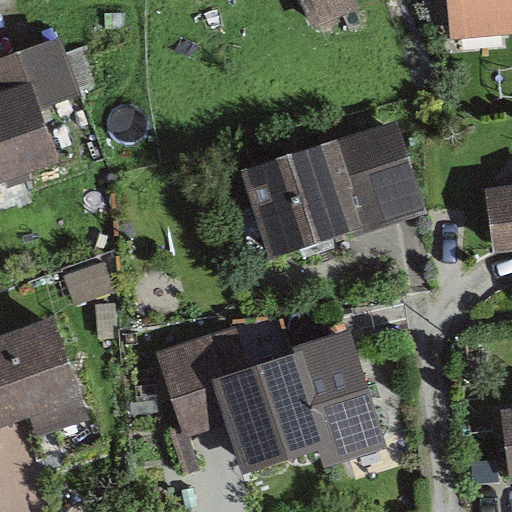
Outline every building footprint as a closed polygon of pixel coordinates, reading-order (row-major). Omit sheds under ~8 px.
[(360,15),(353,0),(297,0),(313,35),(360,15)] [(511,0),(448,0),(450,27),(511,24),(511,0)] [(57,46),(0,66),(0,189),(63,167),(41,106),(74,94),(57,46)] [(396,127),(242,176),(270,264),(424,215),(396,127)] [(511,189),(487,192),(492,254),(511,252),(511,189)] [(56,328),(0,344),(0,436),(82,412),(56,328)] [(244,333),(159,358),(185,442),(225,430),(242,485),(319,461),(323,476),(383,458),(349,344),(256,372),(244,333)]
